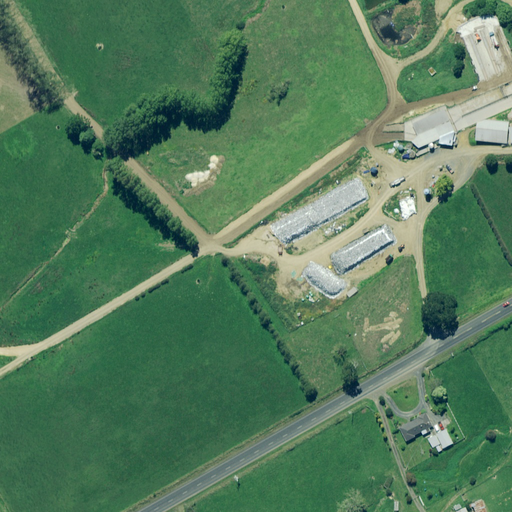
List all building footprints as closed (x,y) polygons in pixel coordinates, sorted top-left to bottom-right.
[(413,141),(416,148),(419,147),(420,150),(416,151),(418,156),(434,149),(431,142),(435,141),(441,138),(441,144),(453,146),(456,133),(455,132),(451,122),(446,110),(414,123),(419,135),(417,136),(413,141)] [(510,123),(479,120),(477,141),(508,144),(510,123)] [(433,427),(428,415),(413,422),(401,428),(407,441),(416,437),(415,435),(422,432),(424,435),(431,432),(429,428),(433,427)] [(447,430),(430,439),(434,448),(436,447),(439,451),(444,449),(454,444),(447,430)] [(489,511),(485,500),(470,505),(472,511),(489,511)]
